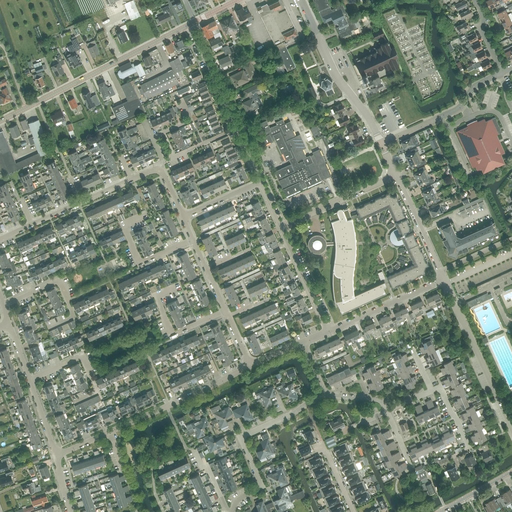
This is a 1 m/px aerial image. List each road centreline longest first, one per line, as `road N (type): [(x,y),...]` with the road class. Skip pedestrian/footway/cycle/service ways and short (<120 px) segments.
road 1 (residential): [(55,455),(250,365)]
road 2 (tertiary): [(0,121),(189,24)]
road 3 (residential): [(233,511),(260,487),(242,438),(322,394)]
road 4 (residential): [(260,182),(189,24)]
road 5 (residential): [(381,143),(336,76),(301,0)]
road 6 (residential): [(511,427),(443,279)]
road 7 (residential): [(498,73),(456,109),(381,143)]
road 8 (residential): [(280,227),(396,174)]
road 9 (residential): [(328,331),(443,279)]
road 10 (residential): [(53,326),(73,316),(59,282),(3,305)]
road 11 (residential): [(74,402),(96,389),(82,357),(29,380)]
